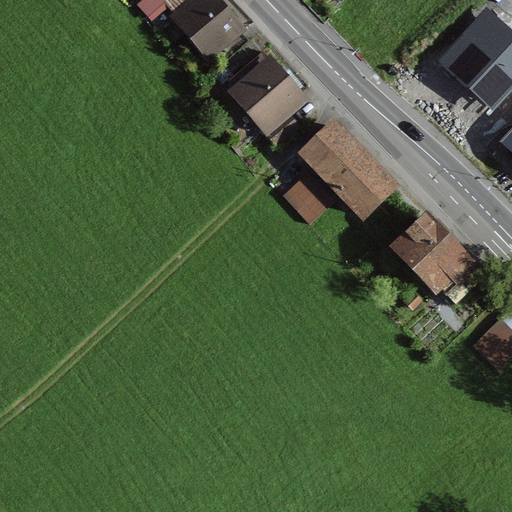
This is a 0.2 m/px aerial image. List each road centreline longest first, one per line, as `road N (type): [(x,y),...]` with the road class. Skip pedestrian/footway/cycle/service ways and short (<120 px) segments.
road 1 (track): [(353,87),(138,299),(0,419)]
road 2 (primary): [(267,0),(511,253)]
